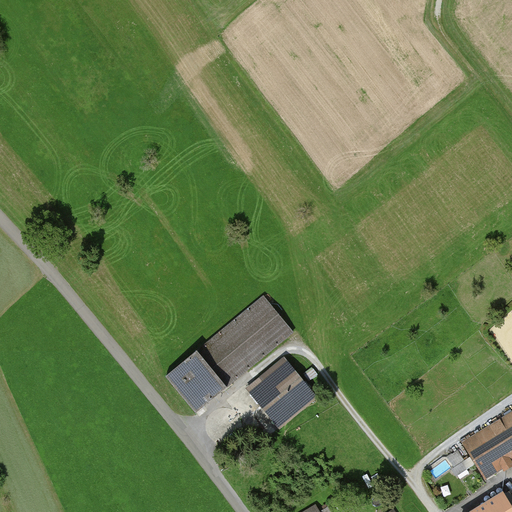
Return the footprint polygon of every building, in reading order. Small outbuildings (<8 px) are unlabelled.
[(289,333),(262,300),(206,347),(233,380),(289,333)] [(221,389),(194,356),(167,377),(194,411),(221,389)] [(312,397),(284,362),(248,391),(277,426),(312,397)] [(511,460),(511,413),(464,444),(486,478),(511,460)] [(467,467),(458,452),(447,459),(456,474),(467,467)] [(511,511),(511,507),(502,493),(472,511),(511,511)]
